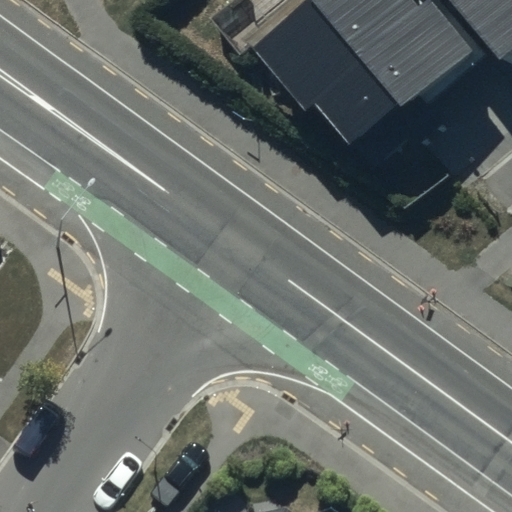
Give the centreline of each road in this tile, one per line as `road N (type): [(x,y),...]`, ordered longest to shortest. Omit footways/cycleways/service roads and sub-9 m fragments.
road 1 (secondary): [(511,471),(221,261)]
road 2 (secondary): [(250,222),(511,414)]
road 3 (residential): [(38,511),(221,261)]
road 4 (secondary): [(0,41),(250,222)]
road 5 (secondary): [(221,261),(0,106)]
